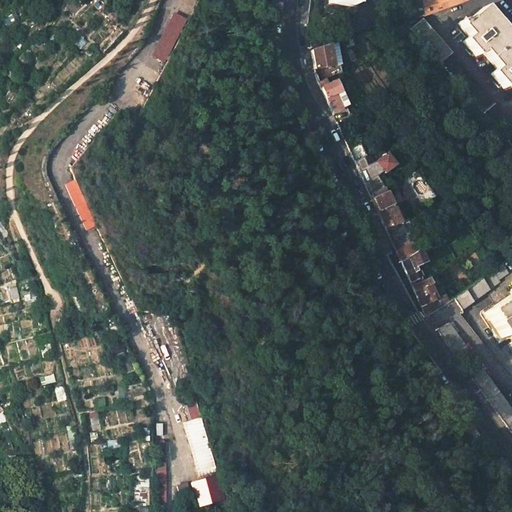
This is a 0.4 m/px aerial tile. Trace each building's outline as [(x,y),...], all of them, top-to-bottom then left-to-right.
[(429,0),(423,2),(425,16),(468,0),(429,0)] [(461,26),(460,27),(468,37),(463,41),(476,56),(481,51),(496,69),(491,73),(504,88),(509,84),(511,87),(511,45),(494,24),(496,22),(483,7),(474,16),(471,13),(467,17),(469,19),(464,24),(461,26)] [(166,62),(187,19),(176,13),(154,56),(166,62)] [(423,19),(410,30),(441,65),(444,63),(442,61),(451,54),(452,53),(423,19)] [(341,29),(340,37),(349,38),(350,29),(341,29)] [(351,38),(344,40),(346,48),(354,46),(351,38)] [(340,73),(335,43),(310,51),(314,69),(315,76),(317,83),(325,79),(340,73)] [(444,63),(441,65),(511,147),(511,125),(451,54),(442,61),(444,63)] [(328,85),(325,79),(317,83),(320,89),(328,85)] [(328,85),(320,89),(332,114),(342,110),(347,107),(344,102),(339,91),(335,81),(328,85)] [(386,153),(374,162),(384,173),(395,165),(386,153)] [(361,156),(354,162),(359,174),(366,168),(361,156)] [(375,176),(364,184),(368,194),(371,200),(378,195),(384,188),(375,176)] [(378,195),(371,200),(376,211),(392,204),(386,193),(392,191),(388,185),(384,188),(378,195)] [(392,204),(376,211),(385,229),(395,223),(400,220),(392,204)] [(412,255),(400,262),(410,283),(418,279),(415,273),(418,271),(416,267),(424,261),(419,250),(411,254),(412,255)] [(497,267),(452,299),(460,311),(476,299),(498,282),(497,281),(507,274),(500,265),(497,267)] [(436,299),(429,285),(432,284),(429,278),(411,286),(425,317),(436,310),(447,302),(444,295),(436,299)] [(511,294),(483,313),(500,339),(509,333),(511,337),(511,288),(510,290),(511,291),(509,292),(511,294)] [(447,323),(436,330),(459,361),(470,353),(449,324),(447,323)] [(511,412),(474,360),(464,368),(511,435),(511,412)] [(218,471),(201,417),(184,423),(200,476),(218,471)] [(163,463),(163,442),(155,442),(155,463),(163,463)] [(165,510),(164,464),(155,464),(155,510),(165,510)] [(192,481),(196,506),(224,501),(220,476),(192,481)] [(179,493),(190,490),(188,482),(177,485),(179,493)]
